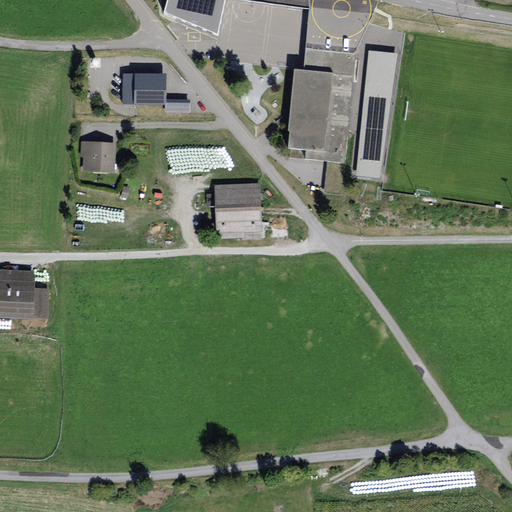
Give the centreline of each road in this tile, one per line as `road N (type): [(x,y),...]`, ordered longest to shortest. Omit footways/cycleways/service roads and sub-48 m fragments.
road 1 (unclassified): [(0,475),(123,479),(466,440)]
road 2 (unclassified): [(0,256),(331,247)]
road 3 (unclassified): [(160,37),(331,247)]
road 4 (unclassified): [(331,247),(466,440)]
road 5 (unclassified): [(331,247),(511,242)]
road 6 (residential): [(0,41),(105,47),(160,37)]
